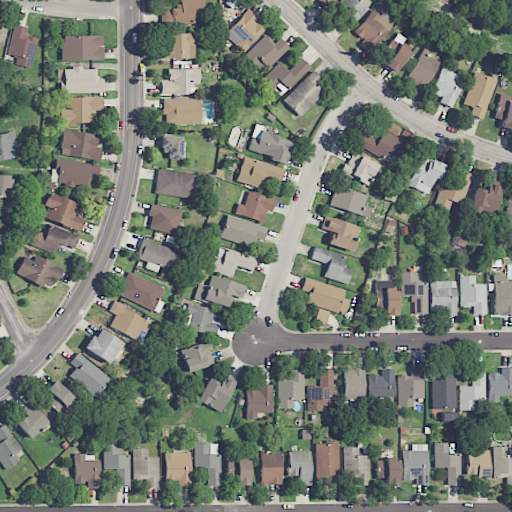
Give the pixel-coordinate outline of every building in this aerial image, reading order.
[(193,13),(203,13),(203,0),(179,0),(179,7),(170,7),(170,23),(193,24),(193,13)] [(335,0),(317,0),(327,9),(335,0)] [(368,9),(361,2),(362,0),(341,0),(334,8),(343,16),(338,22),(348,31),(368,9)] [(264,31),(254,22),(258,18),(249,10),(225,34),(244,51),(264,31)] [(380,16),(373,10),(353,32),(371,49),(394,25),(382,14),(380,16)] [(15,64),(31,68),(38,38),(25,35),(27,28),(14,25),(7,54),(17,56),(15,64)] [(194,33),(164,34),(164,46),(161,46),(161,59),(194,58),(194,33)] [(411,51),(402,44),(405,39),(397,33),(382,54),(389,59),(385,66),(395,73),(411,51)] [(61,60),(102,60),(102,36),(62,35),(61,60)] [(279,39),(274,44),(266,35),(243,57),(261,75),(288,48),(279,39)] [(422,92),(440,62),(422,51),(404,81),(422,92)] [(310,68),(301,58),(288,72),(279,62),(261,81),(271,90),(278,83),(287,91),(310,68)] [(439,104),(452,108),(462,82),(455,79),(455,77),(451,75),(452,70),(441,66),(431,94),(441,98),(439,104)] [(104,93),(103,78),(96,78),(95,68),(61,69),(62,94),(104,93)] [(167,69),(167,81),(161,81),(160,94),(194,95),(194,84),(199,84),(199,69),(167,69)] [(324,94),(316,85),(322,80),(313,71),(283,100),(300,117),(324,94)] [(484,120),(495,79),(472,72),(463,105),(472,108),(470,116),(484,120)] [(511,130),(511,101),(510,102),(511,96),(499,94),(494,119),(502,120),(500,128),(511,130)] [(102,97),(67,97),(67,109),(59,109),(59,123),(93,123),(93,110),(102,111),(102,97)] [(200,99),(164,99),(164,125),(200,124),(200,99)] [(99,161),(101,148),(94,147),(96,135),(63,130),(59,155),(99,161)] [(387,152),(397,157),(405,142),(383,130),(377,141),(361,132),(354,144),(383,160),(387,152)] [(285,163),(291,141),(260,131),(258,138),(251,136),(247,152),(285,163)] [(0,160),(18,156),(13,132),(0,135),(0,160)] [(181,136),(161,136),(161,157),(181,157),(181,136)] [(370,186),(378,164),(351,153),(342,174),(370,186)] [(429,195),(442,163),(421,154),(408,186),(429,195)] [(284,169),(243,157),(236,181),(259,188),(263,177),(280,182),(284,169)] [(51,183),(88,189),(89,179),(96,180),(98,166),(55,159),(51,183)] [(195,174),(156,170),(154,194),(192,198),(195,174)] [(442,181),(433,206),(448,212),(452,200),(461,204),(472,175),(459,170),(454,185),(442,181)] [(11,176),(0,175),(0,197),(10,198),(11,176)] [(494,218),(503,184),(490,180),(487,191),(474,188),(468,212),(494,218)] [(370,216),(371,208),(365,206),(367,194),(334,187),(330,208),(370,216)] [(271,212),(275,200),(248,191),(243,205),(238,203),(234,214),(263,222),(266,211),(271,212)] [(84,220),(76,216),(80,204),(51,193),(42,217),(79,232),(84,220)] [(511,195),(507,195),(503,231),(511,232),(511,195)] [(148,230),(177,236),(182,212),(150,204),(147,216),(151,217),(148,230)] [(221,240),(254,247),(256,239),(263,241),(267,226),(225,217),(221,240)] [(352,252),(359,226),(324,217),(321,229),(331,232),(327,245),(352,252)] [(74,250),(79,237),(49,225),(45,235),(35,231),(30,245),(53,254),(57,243),(74,250)] [(173,271),(179,251),(142,239),(135,259),(173,271)] [(351,270),(340,266),(344,256),(314,247),(310,259),(327,265),(323,277),(346,285),(351,270)] [(257,259),(226,248),(223,258),(213,255),(208,270),(231,278),(235,266),(252,272),(257,259)] [(32,261),(24,257),(16,273),(51,290),(62,269),(35,256),(32,261)] [(117,294),(158,314),(163,303),(158,300),(164,289),(128,272),(117,294)] [(426,272),(401,272),(400,297),(413,297),(413,314),(425,314),(426,272)] [(493,315),(511,314),(511,281),(506,282),(505,275),(493,275),(493,315)] [(485,315),(485,284),(475,284),(475,276),(459,276),(460,307),(472,307),(472,315),(485,315)] [(198,284),(194,300),(227,307),(229,297),(241,300),(245,285),(211,277),(208,286),(198,284)] [(344,315),(349,301),(342,298),(344,290),(304,277),(300,290),(307,292),(304,303),(344,315)] [(396,315),(395,281),(375,281),(375,308),(383,308),(383,315),(396,315)] [(456,315),(455,282),(430,282),(430,312),(441,311),(441,316),(456,315)] [(136,340),(140,331),(146,334),(151,321),(111,304),(108,312),(115,315),(109,328),(136,340)] [(182,330),(212,336),(217,310),(187,304),(182,330)] [(314,320),(325,323),(329,312),(318,309),(314,320)] [(85,348),(108,364),(122,343),(99,328),(85,348)] [(182,349),(186,372),(214,366),(209,343),(182,349)] [(69,376),(96,398),(111,380),(78,353),(69,363),(75,368),(69,376)] [(455,368),(441,367),(441,375),(432,375),(431,409),(455,409),(455,368)] [(488,373),(488,403),(499,403),(499,397),(511,396),(511,367),(501,368),(501,373),(488,373)] [(307,411),(332,412),(333,369),(319,368),(319,387),(307,387),(307,411)] [(343,400),(364,400),(363,368),(343,368),(343,400)] [(423,368),(409,368),(410,375),(397,376),(398,407),(413,407),(412,399),(424,398),(423,368)] [(484,368),(471,368),(471,386),(458,386),(459,410),(485,410),(484,368)] [(303,401),(303,370),(289,370),(289,374),(277,374),(278,409),(293,408),(292,401),(303,401)] [(394,398),(393,370),(381,370),(381,374),(368,375),(369,399),(394,398)] [(208,378),(196,401),(220,413),(236,381),(224,375),(220,384),(208,378)] [(74,400),(55,380),(43,392),(61,412),(74,400)] [(245,419),(256,419),(256,413),(271,414),(271,385),(258,385),(258,390),(246,390),(245,419)] [(26,415),(16,424),(30,439),(49,422),(30,402),(21,410),(26,415)] [(13,453),(19,450),(7,425),(0,427),(0,465),(2,471),(18,463),(13,453)] [(315,443),(316,476),(326,476),(326,485),(339,485),(338,443),(315,443)] [(460,453),(454,453),(454,443),(434,443),(434,468),(447,468),(446,485),(459,486),(460,453)] [(119,444),(103,445),(103,469),(115,469),(116,487),(129,487),(128,454),(119,455),(119,444)] [(219,444),(194,444),(194,468),(206,469),(206,486),(219,486),(219,444)] [(428,445),(411,444),(411,451),(403,451),(402,481),(415,481),(415,485),(427,486),(428,445)] [(369,486),(370,456),(359,455),(359,448),(343,447),(343,472),(358,472),(357,485),(369,486)] [(507,447),(492,447),(493,478),(505,478),(505,486),(511,486),(511,455),(507,455),(507,447)] [(158,457),(148,458),(148,449),(132,449),(133,479),(145,479),(145,488),(158,487),(158,457)] [(488,450),(466,450),(467,475),(475,475),(475,485),(489,484),(488,450)] [(280,485),(281,452),(260,451),(260,484),(280,485)] [(310,486),(310,451),(288,451),(288,476),(297,476),(298,486),(310,486)] [(190,487),(189,452),(164,453),(165,482),(177,482),(177,487),(190,487)] [(98,454),(73,454),(74,483),(87,483),(87,489),(99,488),(98,454)] [(235,486),(248,486),(248,459),(227,459),(227,479),(235,479),(235,486)] [(398,485),(397,459),(376,459),(377,478),(385,478),(385,485),(398,485)]
